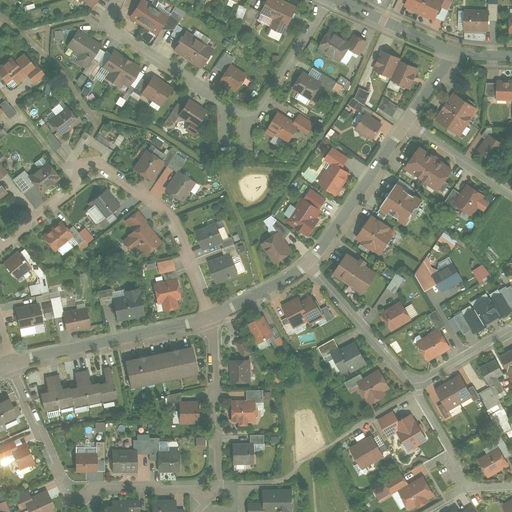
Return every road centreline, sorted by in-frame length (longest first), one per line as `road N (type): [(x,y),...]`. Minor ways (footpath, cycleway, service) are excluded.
road 1 (residential): [(210,315),(214,473),(206,488),(71,488),(10,361)]
road 2 (residential): [(327,0),(253,113),(229,108),(116,32),(107,18),(113,0)]
road 3 (residential): [(0,245),(102,171),(170,214),(210,315)]
road 4 (residential): [(210,315),(10,361)]
road 5 (residential): [(405,122),(307,262)]
road 6 (residential): [(418,381),(400,371),(307,262)]
road 7 (residential): [(418,381),(463,483),(511,486)]
road 8 (residential): [(405,122),(511,197)]
road 9 (residential): [(341,0),(451,49)]
